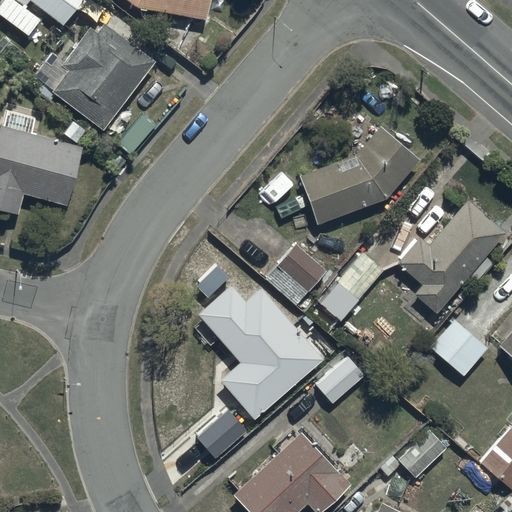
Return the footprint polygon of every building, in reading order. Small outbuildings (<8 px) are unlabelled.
[(78,0),(0,0),(0,17),(24,36),(37,18),(22,7),(27,0),(59,25),(78,0)] [(122,0),(132,7),(203,18),(205,0),(122,0)] [(48,89),(99,129),(153,61),(101,20),(93,30),(86,25),(56,63),(64,69),(48,89)] [(0,123),(0,209),(14,214),(20,193),(62,205),(78,146),(26,132),(28,124),(2,117),(0,124),(0,123)] [(313,224),(383,198),(417,160),(377,125),(352,153),(295,174),(313,224)] [(410,292),(433,311),(503,231),(465,199),(426,244),(416,236),(395,261),(419,282),(410,292)] [(324,268),(291,241),(262,278),(294,304),(324,268)] [(334,280),(355,299),(381,270),(360,251),(334,280)] [(319,361),(259,292),(247,302),(232,286),(198,316),(240,364),(219,382),(252,420),(319,361)] [(427,346),(460,375),(485,347),(451,318),(427,346)] [(511,322),(493,344),(511,361),(511,322)] [(312,384),(329,403),(362,374),(344,354),(312,384)] [(511,421),(478,462),(510,489),(511,486),(511,421)] [(395,459),(413,477),(444,446),(427,428),(395,459)] [(228,494),(245,511),(294,511),(304,503),(312,511),(317,511),(348,484),(298,430),(228,494)] [(403,511),(377,500),(372,511),(403,511)]
